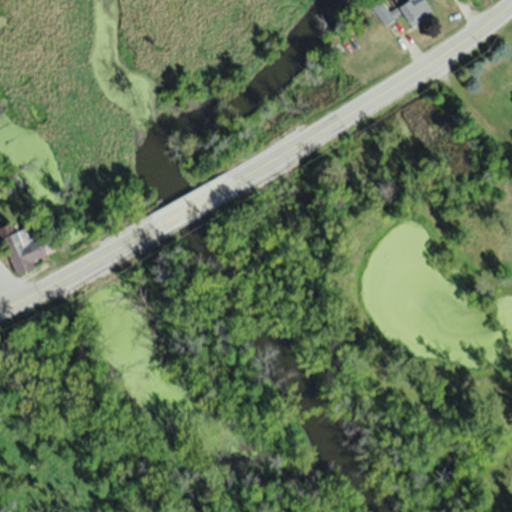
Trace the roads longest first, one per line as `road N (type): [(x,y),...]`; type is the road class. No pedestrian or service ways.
road 1 (primary): [(239,180),(431,65),(511,1)]
road 2 (primary): [(0,307),(43,292),(160,226)]
